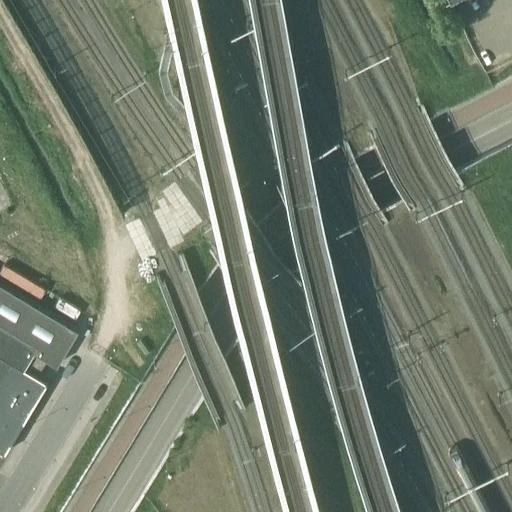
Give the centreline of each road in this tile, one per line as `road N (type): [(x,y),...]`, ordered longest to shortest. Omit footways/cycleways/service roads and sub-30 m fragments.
road 1 (tertiary): [(104,511),(160,418),(270,276),(384,191),(511,124)]
road 2 (track): [(0,19),(94,188),(115,270)]
road 3 (unclassified): [(97,354),(2,511)]
road 4 (track): [(132,243),(117,260),(114,310),(97,354)]
